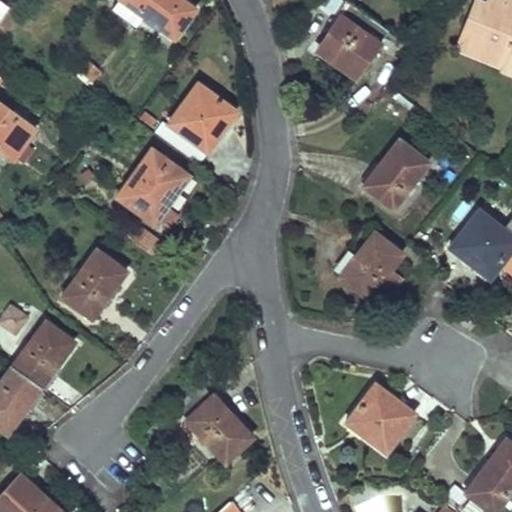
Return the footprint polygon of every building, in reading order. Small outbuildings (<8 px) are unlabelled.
[(194,9),(181,0),(117,0),(111,8),(134,26),(142,14),(173,37),(194,9)] [(386,30),(346,0),(344,0),(335,13),(339,17),(331,28),(336,30),(320,53),(353,77),(386,30)] [(511,4),(502,0),(487,0),(486,4),(476,0),(473,0),(462,27),(480,34),(482,40),(476,53),(500,63),(498,68),(511,73),(511,4)] [(480,34),(462,27),(455,41),(458,46),(453,49),(498,68),(500,63),(476,53),(482,40),(480,34)] [(336,30),(331,28),(316,50),(320,53),(336,30)] [(235,109),(198,81),(168,121),(205,150),(235,109)] [(34,127),(0,102),(0,145),(14,156),(34,127)] [(426,162),(397,139),(363,184),(391,207),(426,162)] [(174,163),(152,146),(117,194),(139,210),(174,163)] [(187,173),(174,163),(139,210),(153,220),(187,173)] [(511,235),(500,226),(477,207),(447,245),(486,275),(496,262),(511,274),(511,235)] [(511,215),(509,213),(500,226),(511,235),(511,215)] [(149,253),(159,238),(141,227),(131,242),(149,253)] [(372,230),(337,274),(365,296),(377,281),(388,289),(399,275),(388,267),(399,252),(372,230)] [(124,269),(97,248),(63,293),(90,314),(124,269)] [(4,302),(0,313),(0,326),(19,334),(28,311),(4,302)] [(73,339),(45,319),(12,364),(40,384),(73,339)] [(40,384),(12,364),(0,380),(0,425),(6,430),(40,384)] [(413,411),(373,382),(345,421),(384,449),(413,411)] [(251,434),(211,393),(185,417),(224,460),(251,434)] [(511,485),(511,441),(505,436),(464,492),(486,510),(489,511),(492,511),(501,501),(511,485)] [(59,511),(62,509),(19,470),(8,483),(40,511),(59,511)] [(40,511),(8,483),(0,491),(0,511),(40,511)] [(238,511),(229,498),(214,511),(238,511)] [(506,511),(509,508),(501,501),(492,511),(489,511),(486,510),(484,511),(506,511)]
